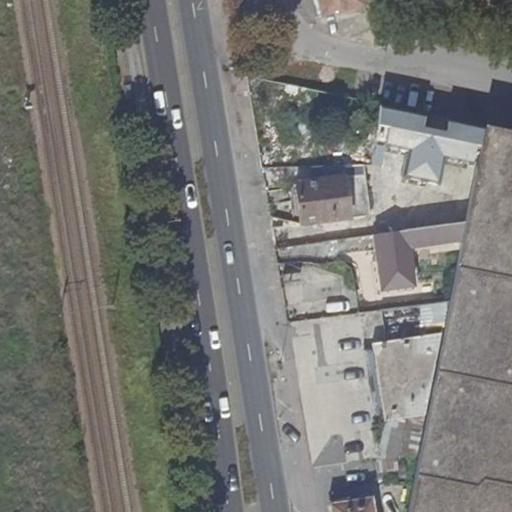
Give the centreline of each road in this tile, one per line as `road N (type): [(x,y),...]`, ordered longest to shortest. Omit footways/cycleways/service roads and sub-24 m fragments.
road 1 (primary): [(271,511),(188,0)]
road 2 (primary): [(148,0),(227,511)]
road 3 (residential): [(511,68),(299,46),(287,0)]
